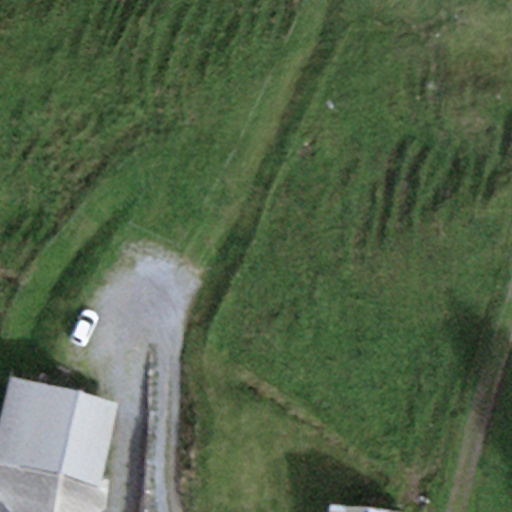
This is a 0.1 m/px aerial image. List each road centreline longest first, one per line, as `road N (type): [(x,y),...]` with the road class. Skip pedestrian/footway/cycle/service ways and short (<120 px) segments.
road 1 (track): [(125,511),(132,399),(118,340),(130,319),(153,318),(168,345),(166,511)]
road 2 (track): [(457,511),(511,305)]
